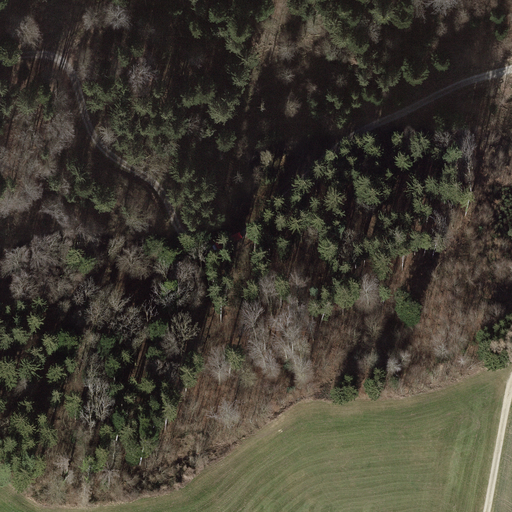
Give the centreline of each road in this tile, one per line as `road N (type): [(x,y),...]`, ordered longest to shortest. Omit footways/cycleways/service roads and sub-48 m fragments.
road 1 (track): [(0,58),(63,57),(99,144),(153,181),(190,239),(211,246),(260,220),(352,136),(511,68)]
road 2 (track): [(489,511),(511,391)]
